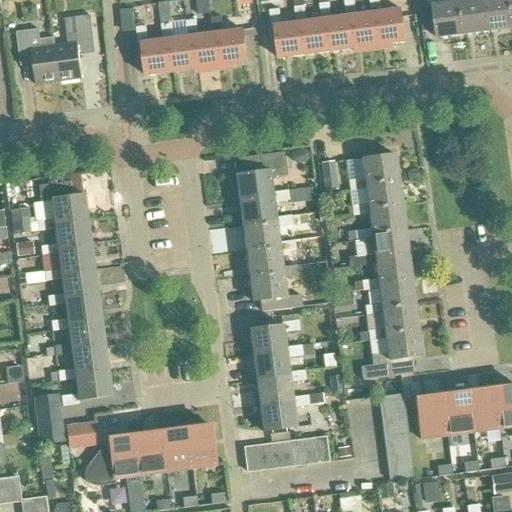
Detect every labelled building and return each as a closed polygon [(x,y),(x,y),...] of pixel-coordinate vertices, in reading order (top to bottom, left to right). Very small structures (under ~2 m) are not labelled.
[(206,0),(196,0),(198,9),(208,8),(206,0)] [(375,13),(371,14),(356,16),(354,0),(344,2),(346,17),(350,16),(355,50),(380,47),(375,13)] [(380,47),(405,44),(401,10),(381,12),(379,0),(369,0),(371,14),(375,13),(380,47)] [(438,0),(418,0),(423,33),(436,31),(437,40),(463,36),(458,3),(455,3),(439,5),(438,0)] [(483,0),(478,0),(464,2),(463,0),(454,0),(455,3),(458,3),(463,36),(488,33),(483,0)] [(511,25),(508,0),(483,0),(488,33),(511,30),(511,25)] [(173,39),(171,24),(168,3),(159,4),(163,41),(167,40),(172,74),(197,71),(192,37),(188,38),(173,39)] [(350,16),(346,17),(331,19),(329,4),(319,5),(321,20),(325,20),(330,53),(355,50),(350,16)] [(325,20),(321,20),(306,22),(304,7),(294,8),(296,23),(300,23),(305,57),(330,53),(325,20)] [(122,32),(135,31),(133,10),(121,11),(122,32)] [(300,23),(296,23),(281,25),(279,10),(269,11),(271,28),(275,27),(279,60),(305,57),(300,23)] [(68,45),(55,47),(54,47),(59,83),(83,80),(79,51),(95,49),(90,16),(65,20),(68,45)] [(255,31),(243,32),(243,31),(223,33),(221,18),(211,19),(213,34),(217,34),(222,68),(247,64),(247,61),(259,59),(255,31)] [(217,34),(213,34),(198,36),(196,21),(186,22),(188,38),(192,37),(197,71),(222,68),(217,34)] [(167,40),(163,41),(148,43),(146,27),(136,29),(138,45),(142,44),(146,77),(172,74),(167,40)] [(54,47),(55,47),(54,39),(40,40),(39,30),(17,33),(21,67),(33,66),(36,86),(59,83),(54,47)] [(308,154),(303,151),(294,152),(290,157),(291,162),(296,165),(304,164),(308,160),(308,154)] [(271,194),(269,179),(286,176),(282,154),(245,159),(247,175),(235,177),(238,202),(272,198),(271,194)] [(394,156),(361,161),(345,163),(349,193),(365,190),(364,186),(397,182),(394,156)] [(323,194),(337,192),(333,163),(320,164),(323,194)] [(364,186),(365,190),(349,193),(352,217),(368,215),(367,212),(401,207),(397,182),(364,186)] [(83,196),(72,198),(70,183),(38,187),(40,203),(50,202),(53,221),(37,223),(38,233),(54,231),(53,227),(86,222),(83,196)] [(313,184),(291,189),(293,200),(315,196),(313,184)] [(272,198),(238,202),(242,227),(275,223),(274,219),(272,204),(288,202),(287,192),(271,194),(272,198)] [(367,212),(368,215),(370,230),(354,233),(355,241),(355,243),(371,240),(371,236),(404,232),(401,207),(367,212)] [(21,235),(38,233),(37,223),(36,215),(18,218),(21,235)] [(290,217),(274,219),(275,223),(242,227),(245,252),(278,248),(278,244),(276,229),(292,227),(290,217)] [(53,227),(54,231),(56,246),(40,248),(41,258),(57,255),(57,252),(90,247),(86,222),(53,227)] [(373,256),(357,258),(348,259),(349,269),(374,265),(374,261),(407,257),(404,232),(371,236),(371,240),(373,256)] [(354,233),(347,234),(348,242),(355,241),(354,233)] [(278,248),(245,252),(248,277),(282,273),(281,269),(279,254),(295,252),(294,242),(278,244),(278,248)] [(31,243),(15,245),(16,258),(32,256),(31,243)] [(57,252),(57,255),(59,271),(43,273),(45,283),(61,280),(60,277),(93,272),(90,247),(57,252)] [(374,261),(374,265),(376,281),(361,283),(362,293),(378,290),(377,286),(410,282),(407,257),(374,261)] [(282,273),(248,277),(252,303),(259,302),(285,299),(282,279),(298,277),(297,267),(281,269),(282,273)] [(60,277),(61,280),(63,296),(47,298),(48,308),(64,305),(63,302),(96,297),(93,272),(60,277)] [(45,283),(43,273),(25,275),(26,285),(45,283)] [(377,286),(378,290),(380,306),(364,308),(365,317),(381,315),(381,311),(414,307),(410,282),(377,286)] [(361,283),(353,285),(354,294),(362,293),(361,283)] [(351,293),(333,296),(335,309),(353,306),(351,293)] [(63,302),(64,305),(66,321),(50,323),(51,333),(67,330),(67,327),(100,322),(96,297),(63,302)] [(285,299),(259,302),(261,313),(302,308),(300,297),(285,299)] [(381,311),(381,315),(383,330),(367,333),(367,334),(368,342),(384,340),(384,336),(417,332),(414,307),(381,311)] [(67,327),(67,330),(69,346),(53,348),(55,357),(55,358),(71,355),(70,352),(103,347),(100,322),(67,327)] [(281,327),(249,332),(252,357),(285,353),(285,349),(283,334),(299,332),(297,322),(281,324),(281,327)] [(370,357),(372,367),(360,368),(362,381),(414,374),(412,359),(420,358),(417,332),(384,336),(384,340),(368,342),(368,343),(369,358),(370,357)] [(367,334),(357,335),(359,344),(368,343),(368,342),(367,334)] [(70,352),(71,355),(73,371),(57,373),(58,381),(58,383),(74,380),(73,377),(107,372),(103,347),(70,352)] [(300,347),(285,349),(285,353),(252,357),(255,382),(288,378),(288,374),(286,359),(302,357),(300,347)] [(45,349),(42,349),(43,355),(46,354),(46,358),(55,357),(53,348),(45,349)] [(333,355),(322,357),(324,368),(334,366),(333,355)] [(22,384),(20,367),(4,369),(6,386),(22,384)] [(73,377),(74,380),(76,395),(60,398),(61,408),(78,405),(77,402),(110,398),(107,372),(73,377)] [(288,378),(255,382),(259,407),(292,403),(291,399),(289,384),(305,382),(304,372),(288,374),(288,378)] [(57,373),(50,374),(51,382),(58,381),(57,373)] [(340,377),(328,378),(330,393),(342,392),(340,377)] [(379,386),(368,387),(369,399),(380,398),(379,386)] [(511,388),(493,391),(498,430),(510,429),(511,438),(511,388)] [(493,391),(467,394),(472,434),(498,430),(493,391)] [(472,434),(467,394),(441,398),(446,437),(472,434)] [(321,395),(307,397),(308,407),(322,405),(321,395)] [(57,396),(33,399),(39,447),(63,444),(57,396)] [(403,403),(402,396),(377,399),(378,406),(403,403)] [(307,397),(291,399),(292,403),(259,407),(262,433),(295,429),(292,409),(308,407),(307,397)] [(446,437),(441,398),(414,401),(420,441),(446,437)] [(378,406),(380,419),(405,416),(403,403),(378,406)] [(406,428),(405,416),(380,419),(381,431),(406,428)] [(96,423),(64,427),(67,452),(99,448),(96,423)] [(184,431),(190,470),(215,467),(210,427),(184,431)] [(406,428),(381,431),(383,444),(408,441),(406,428)] [(184,431),(159,434),(164,473),(190,470),(184,431)] [(159,434),(133,438),(138,477),(164,473),(159,434)] [(0,446),(18,444),(17,436),(1,438),(1,437),(0,436),(0,446)] [(133,438),(107,441),(84,471),(84,474),(84,477),(85,480),(86,483),(89,485),(92,486),(95,487),(113,484),(113,480),(138,477),(133,438)] [(316,464),(328,463),(324,439),(313,441),(316,464)] [(312,441),(301,442),(304,466),(315,464),(312,441)] [(385,456),(409,453),(408,441),(383,444),(385,456)] [(301,442),(290,444),(293,467),(304,466),(301,442)] [(293,467),(290,444),(278,445),(281,469),(293,467)] [(278,445),(267,447),(270,470),(281,469),(278,445)] [(267,447),(256,448),(259,472),(270,470),(267,447)] [(65,448),(58,449),(60,468),(67,467),(65,448)] [(256,448),(243,450),(246,473),(259,472),(256,448)] [(347,449),(337,451),(338,460),(349,459),(347,449)] [(411,466),(409,453),(385,456),(386,469),(411,466)] [(488,461),(490,470),(503,469),(502,459),(488,461)] [(477,471),(477,465),(476,463),(463,464),(464,474),(477,472),(477,471)] [(411,466),(386,469),(388,482),(413,478),(411,466)] [(436,468),(438,478),(451,476),(450,466),(436,468)] [(511,474),(489,477),(492,496),(511,493),(511,474)] [(17,479),(5,481),(8,505),(20,503),(17,479)] [(393,500),(392,485),(377,487),(378,501),(393,500)] [(210,496),(211,506),(225,504),(224,494),(210,496)] [(354,494),(338,496),(339,511),(360,511),(359,497),(355,498),(354,494)] [(182,499),(183,509),(197,507),(196,497),(182,499)] [(21,511),(34,511),(45,511),(44,499),(20,503),(21,511)] [(155,502),(156,511),(158,511),(170,511),(169,501),(155,502)] [(503,511),(503,503),(491,504),(492,511),(503,511)]
